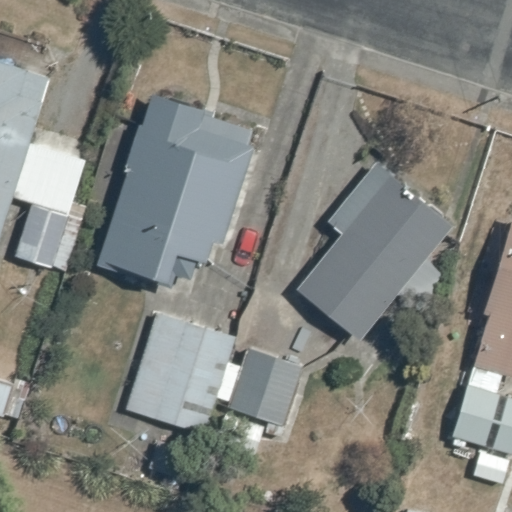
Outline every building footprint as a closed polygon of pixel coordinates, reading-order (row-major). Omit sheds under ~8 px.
[(55,75),(0,59),(0,228),(10,194),(30,200),(15,255),(66,270),(84,207),(72,203),(90,143),(71,138),(39,128),(55,75)] [(200,259),(207,261),(213,241),(222,243),(258,128),(150,94),(98,259),(169,281),(172,272),(194,279),(200,259)] [(440,267),(426,256),(452,225),(376,164),(332,218),(347,230),(300,289),(361,338),(394,296),(408,308),(440,267)] [(511,222),(473,364),(511,374),(511,222)] [(211,400),(225,356),(231,334),(156,311),(126,408),(202,431),(211,400)] [(225,356),(211,400),(283,423),(301,364),(249,347),(244,362),(225,356)] [(26,382),(0,377),(0,414),(20,419),(26,382)] [(511,395),(466,382),(451,434),(511,452),(511,395)]
